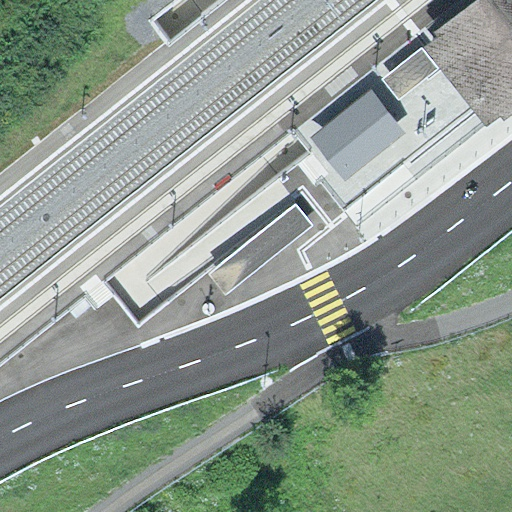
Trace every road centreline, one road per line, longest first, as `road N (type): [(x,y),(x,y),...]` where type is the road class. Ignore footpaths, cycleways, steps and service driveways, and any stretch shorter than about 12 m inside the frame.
road 1 (primary): [(0,442),(324,305)]
road 2 (residential): [(111,511),(322,366),(342,336)]
road 3 (primary): [(324,305),(375,280),(511,184)]
road 4 (residential): [(342,336),(393,336),(511,299)]
